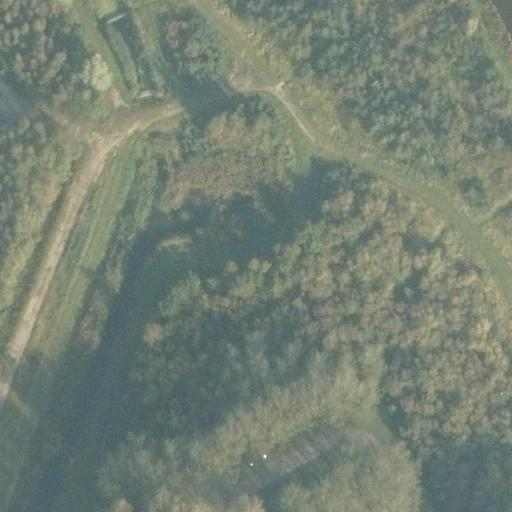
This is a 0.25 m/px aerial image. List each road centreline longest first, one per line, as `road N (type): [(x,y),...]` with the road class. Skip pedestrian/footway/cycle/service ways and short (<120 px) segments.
road 1 (track): [(225,501),(84,458),(164,282),(237,267),(289,240),(313,188),(309,136)]
road 2 (unclassified): [(406,511),(351,415),(218,488),(225,501)]
